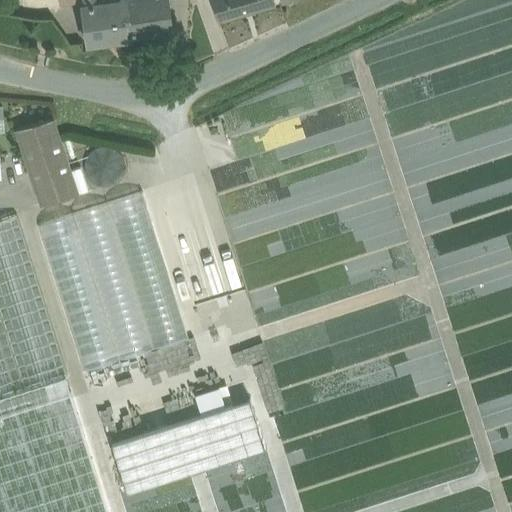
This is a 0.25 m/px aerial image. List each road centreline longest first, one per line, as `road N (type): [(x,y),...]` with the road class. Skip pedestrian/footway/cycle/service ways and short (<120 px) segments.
road 1 (track): [(503,511),(356,55)]
road 2 (unclassified): [(0,70),(153,95),(375,0)]
road 3 (track): [(79,390),(428,279)]
road 4 (track): [(23,208),(116,511)]
